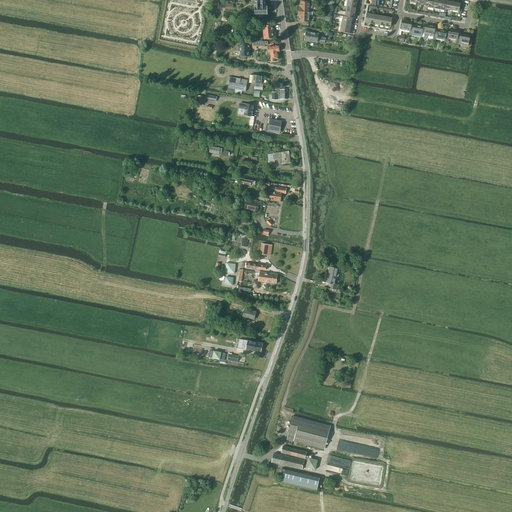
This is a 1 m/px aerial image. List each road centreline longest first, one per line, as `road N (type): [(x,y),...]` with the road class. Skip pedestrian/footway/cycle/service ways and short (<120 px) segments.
road 1 (unclassified): [(223,511),(306,256),(308,174),(288,56)]
road 2 (track): [(289,316),(106,284),(106,199)]
road 3 (track): [(377,200),(352,312),(320,306),(281,406),(287,420)]
road 4 (track): [(334,429),(335,418),(353,409),(383,310)]
